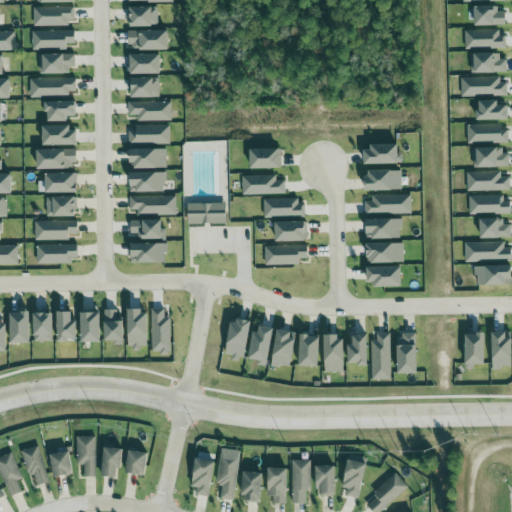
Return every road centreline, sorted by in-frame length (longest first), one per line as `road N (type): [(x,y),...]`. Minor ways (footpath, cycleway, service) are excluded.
road 1 (tertiary): [(511,414),(272,417),(57,388),(0,397)]
road 2 (residential): [(511,303),(316,310),(208,284)]
road 3 (residential): [(103,0),(103,281)]
road 4 (residential): [(208,284),(103,281),(0,292)]
road 5 (residential): [(338,309),(337,213),(323,167)]
